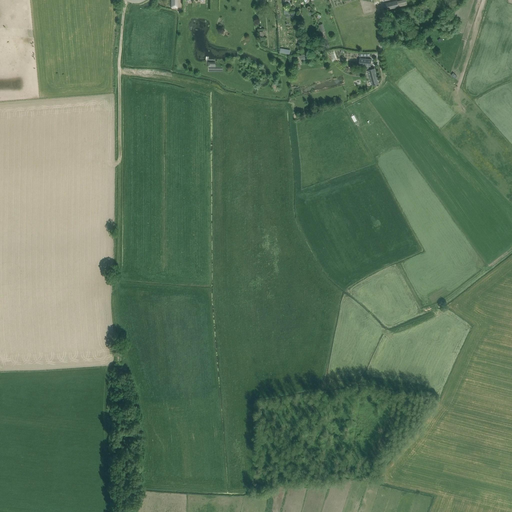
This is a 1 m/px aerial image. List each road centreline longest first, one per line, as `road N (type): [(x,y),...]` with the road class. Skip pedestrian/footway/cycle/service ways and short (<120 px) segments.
road 1 (track): [(125,0),(119,276)]
road 2 (track): [(380,0),(383,86),(351,103)]
